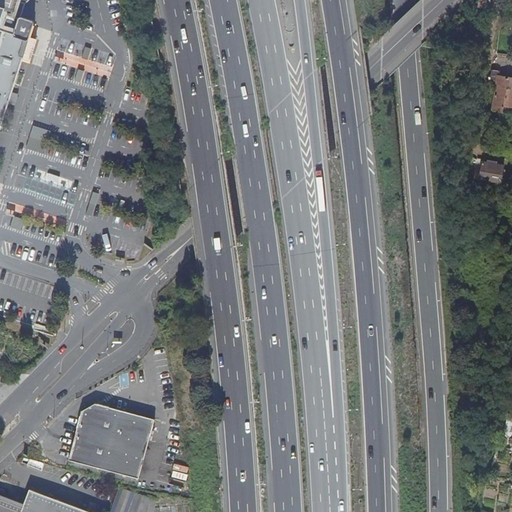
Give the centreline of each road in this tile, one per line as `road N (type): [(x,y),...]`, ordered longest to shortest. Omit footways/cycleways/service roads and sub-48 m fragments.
road 1 (secondary): [(0,449),(160,273),(449,0)]
road 2 (secondary): [(434,0),(12,399)]
road 3 (motorway): [(222,0),(260,219),(288,511)]
road 4 (motorway): [(176,0),(218,257),(242,511)]
road 5 (motorway): [(377,511),(365,284),(330,0)]
road 6 (motorway): [(439,511),(435,373),(402,0)]
road 7 (motorway): [(321,433),(301,238),(261,0)]
road 8 (motorway): [(321,433),(334,384),(330,303),(299,0)]
road 9 (unknown): [(51,432),(63,459),(149,479)]
